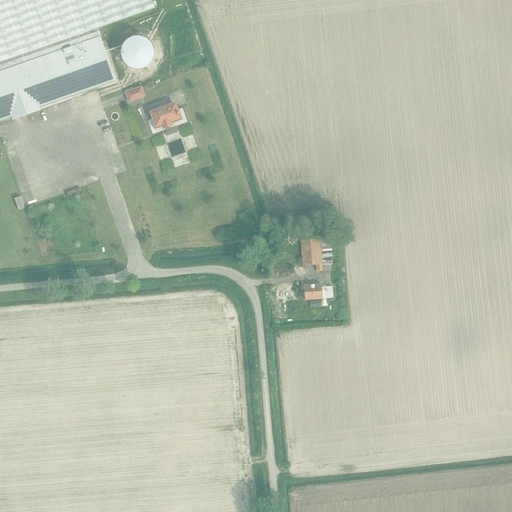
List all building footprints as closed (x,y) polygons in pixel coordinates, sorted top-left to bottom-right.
[(41,110),(40,108),(116,81),(97,28),(154,9),(151,0),(0,0),(0,121),(11,118),(12,120),(41,110)] [(126,93),(129,101),(144,96),(141,88),(126,93)] [(179,112),(177,112),(174,104),(151,112),(154,121),(152,122),(155,129),(163,126),(163,128),(171,126),(170,124),(182,120),(179,112)] [(174,151),(177,161),(193,156),(190,146),(174,151)] [(39,173),(22,179),(28,195),(32,194),(30,189),(38,186),(40,190),(41,189),(39,182),(41,181),(39,173)] [(20,198),(15,199),(19,210),(24,208),(20,198)] [(330,238),(320,239),(319,238),(300,240),(303,264),(316,263),(316,270),(322,270),(322,265),(332,264),(331,249),(332,249),(332,247),(334,247),(334,241),(332,241),(332,240),(330,240),(330,238)] [(328,286),(321,286),(321,283),(304,284),(305,299),(332,297),(332,287),(328,287),(328,286)]
